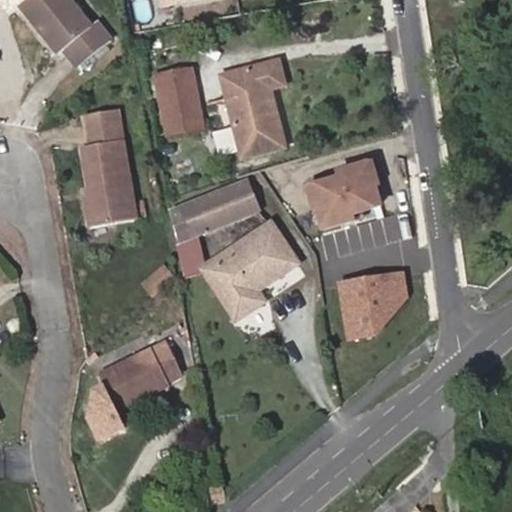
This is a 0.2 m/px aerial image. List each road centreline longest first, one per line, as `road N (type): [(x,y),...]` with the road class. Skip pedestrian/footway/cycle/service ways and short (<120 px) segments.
road 1 (residential): [(409,0),(460,325),(452,378)]
road 2 (residential): [(60,511),(46,444),(59,351),(44,247),(28,199),(6,177)]
road 3 (primary): [(452,378),(296,511)]
